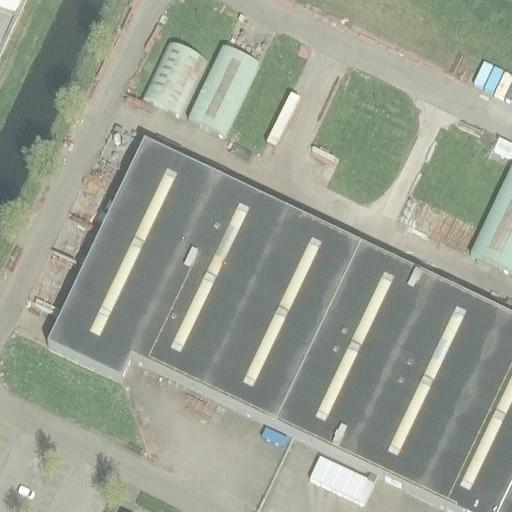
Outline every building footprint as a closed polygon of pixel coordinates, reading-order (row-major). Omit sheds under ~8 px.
[(168,46),(142,101),(181,120),(207,65),(168,46)] [(259,68),(258,68),(224,51),(189,124),(225,141),(259,68)] [(511,511),(511,322),(144,147),(47,350),(121,385),(122,384),(121,383),(131,363),(444,511),(511,511)] [(511,168),(470,258),(511,277),(511,168)] [(329,461),(319,482),(323,484),(359,501),(373,508),(383,486),(329,461)]
